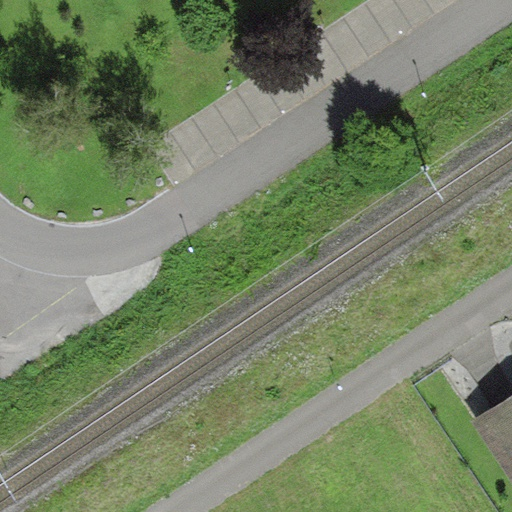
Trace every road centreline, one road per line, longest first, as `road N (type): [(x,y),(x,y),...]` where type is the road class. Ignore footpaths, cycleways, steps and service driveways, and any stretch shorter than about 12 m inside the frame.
road 1 (residential): [(492,0),(353,103),(127,246),(18,242),(0,226)]
road 2 (residential): [(172,511),(511,286)]
